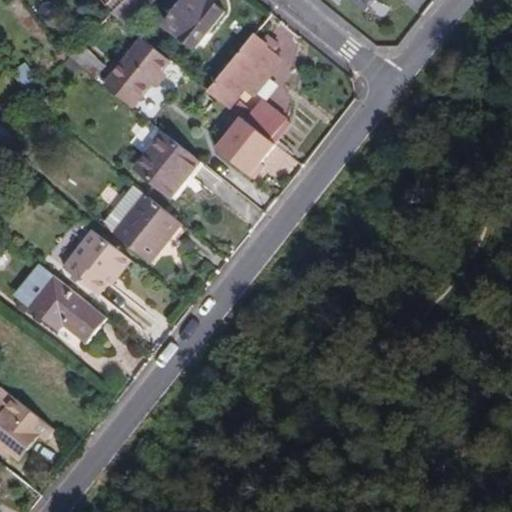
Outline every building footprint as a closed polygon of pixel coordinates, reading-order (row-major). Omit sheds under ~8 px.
[(110,0),(99,0),(112,15),(126,0),(116,0),(113,3),(110,0)] [(157,0),(126,0),(112,15),(129,28),(157,0)] [(210,0),(187,0),(167,26),(196,49),(225,12),(210,0)] [(376,0),(352,0),(367,11),(376,0)] [(265,42),(255,36),(210,93),(222,103),(234,86),(243,93),(246,89),(255,96),(282,61),(272,52),(279,44),(270,37),(265,42)] [(172,63),(143,40),(111,77),(140,101),(172,63)] [(77,50),(70,57),(66,61),(93,82),(102,70),(77,50)] [(22,63),(13,78),(32,90),(41,75),(22,63)] [(140,101),(111,77),(102,89),(132,112),(140,101)] [(230,109),(243,93),(234,86),(222,103),(230,109)] [(23,101),(18,94),(1,109),(6,115),(23,101)] [(261,100),(245,121),(271,141),(287,120),(261,100)] [(271,148),(274,144),(271,141),(245,121),(227,142),(250,161),(254,157),(278,175),(288,162),(271,148)] [(148,123),(131,142),(145,153),(161,134),(148,123)] [(169,199),(197,162),(162,134),(135,171),(169,199)] [(153,262),(182,223),(148,195),(116,235),(153,262)] [(111,285),(131,259),(82,220),(54,255),(65,265),(63,267),(97,293),(106,281),(111,285)] [(30,309),(56,276),(40,264),(15,296),(30,309)] [(90,342),(108,317),(56,276),(30,309),(61,333),(67,324),(90,342)] [(54,429),(16,398),(8,408),(0,401),(0,451),(1,452),(5,448),(13,455),(19,450),(24,453),(37,435),(44,440),(54,429)]
